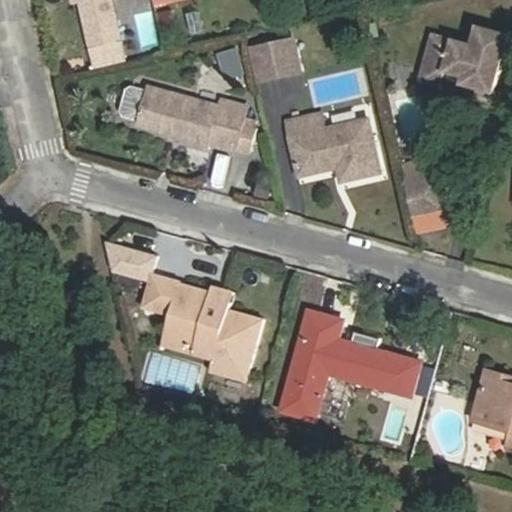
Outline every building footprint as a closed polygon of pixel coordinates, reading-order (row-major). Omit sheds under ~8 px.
[(79,0),(90,45),(121,38),(112,0),(79,0)] [(434,34),(423,70),(446,77),(447,72),(464,78),(497,88),(511,39),(511,35),(480,26),(474,45),(434,34)] [(294,38),(254,47),(261,79),(302,70),(294,38)] [(238,47),(218,52),(224,80),(245,75),(238,47)] [(423,70),(420,81),(441,88),(446,77),(423,70)] [(314,101),(349,93),(346,75),(310,83),(314,101)] [(464,78),(462,85),(494,95),(497,88),(464,78)] [(139,124),(148,90),(137,87),(131,91),(124,115),(128,121),(139,124)] [(222,107),(149,87),(148,90),(139,124),(190,138),(189,142),(211,149),(213,144),(237,151),(249,107),(225,100),(222,107)] [(393,91),(400,138),(427,134),(419,87),(393,91)] [(382,172),(369,119),(327,128),(323,113),(289,121),(301,175),(334,168),(333,166),(339,165),(342,181),(382,172)] [(439,173),(405,181),(413,216),(447,208),(439,173)] [(231,310),(233,302),(210,296),(212,291),(181,283),(182,282),(153,274),(144,307),(172,315),(165,341),(217,355),(215,360),(212,371),(249,381),(266,320),(231,310)] [(210,296),(233,302),(236,292),(214,285),(212,291),(210,296)] [(0,374),(32,342),(3,312),(0,314),(0,374)] [(327,392),(331,379),(333,373),(340,375),(338,381),(386,395),(388,387),(411,394),(420,366),(397,358),(398,353),(348,338),(346,345),(336,341),(339,335),(342,321),(313,312),(306,340),(300,339),(281,408),(316,418),(324,391),(327,392)] [(346,345),(348,338),(339,335),(336,341),(346,345)] [(217,355),(165,341),(163,346),(215,360),(217,355)] [(511,374),(490,368),(487,375),(511,382),(511,374)] [(333,373),(331,379),(338,381),(340,375),(333,373)] [(511,382),(487,375),(474,418),(511,428),(511,431),(508,445),(511,446),(511,382)] [(47,457),(29,475),(41,487),(59,469),(47,457)] [(41,487),(29,475),(20,467),(6,480),(27,501),(41,487)] [(6,480),(5,479),(0,483),(0,511),(15,511),(27,501),(6,480)]
